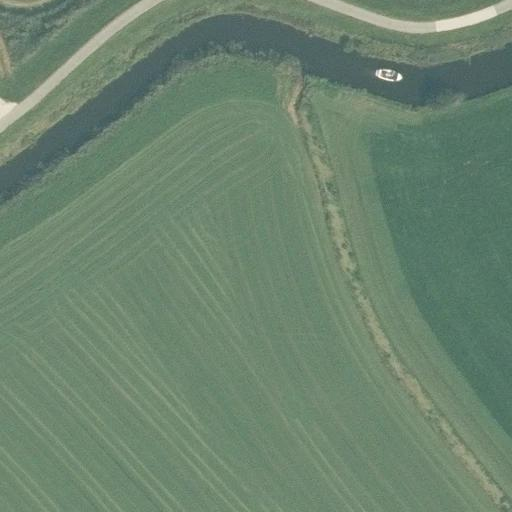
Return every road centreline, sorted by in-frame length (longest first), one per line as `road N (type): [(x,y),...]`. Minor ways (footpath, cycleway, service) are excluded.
road 1 (unclassified): [(511,3),(417,29),(319,0)]
road 2 (unclassified): [(153,0),(0,125)]
